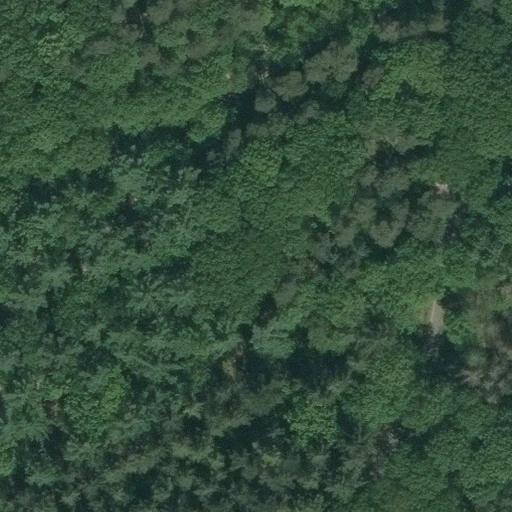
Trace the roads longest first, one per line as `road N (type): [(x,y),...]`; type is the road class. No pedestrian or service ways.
road 1 (unclassified): [(359,511),(420,384),(471,111),(507,0)]
road 2 (track): [(405,0),(0,212)]
